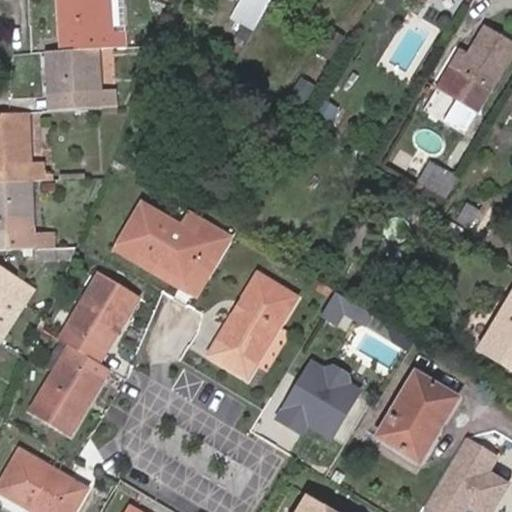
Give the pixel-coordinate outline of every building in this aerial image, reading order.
[(98,51),(125,49),(124,33),(112,34),(109,0),(58,0),(60,37),(68,36),(70,52),(98,51)] [(240,0),(230,17),(252,31),(269,0),(240,0)] [(491,90),(511,53),(511,45),(483,27),(466,55),(461,62),(454,57),(433,93),(474,118),(491,90)] [(345,38),(330,29),(315,53),(330,62),(345,38)] [(60,37),(61,53),(70,52),(68,36),(60,37)] [(458,50),(454,57),(461,62),(466,55),(458,50)] [(58,113),(117,110),(116,91),(101,92),(98,51),(70,52),(61,53),(46,54),(47,97),(57,96),(58,113)] [(217,98),(234,108),(240,99),(223,88),(217,98)] [(47,97),(48,113),(58,113),(57,96),(47,97)] [(339,111),(326,101),(317,114),(330,124),(339,111)] [(0,183),(32,182),(46,181),(45,162),(31,162),(29,115),(0,116),(0,183)] [(458,180),(430,162),(419,183),(446,199),(458,180)] [(0,251),(35,250),(50,249),(50,234),(34,235),(32,182),(0,183),(0,251)] [(481,211),(469,203),(461,218),(473,226),(481,211)] [(194,235),(181,226),(143,204),(122,241),(189,280),(205,252),(218,261),(223,252),(231,238),(203,221),(194,235)] [(189,213),(181,226),(194,235),(203,221),(189,213)] [(339,252),(354,260),(373,228),(359,220),(339,252)] [(189,280),(122,241),(117,250),(197,297),(218,261),(205,252),(189,280)] [(70,262),(76,248),(50,249),(35,250),(36,263),(70,262)] [(0,312),(8,299),(19,306),(30,288),(0,268),(0,312)] [(62,340),(99,362),(137,299),(101,277),(62,340)] [(293,298),(258,277),(221,340),(257,362),(293,298)] [(0,312),(0,341),(22,308),(19,306),(8,299),(0,312)] [(511,299),(482,350),(511,367),(511,299)] [(56,343),(40,334),(38,340),(53,348),(56,343)] [(109,368),(99,362),(62,340),(46,367),(55,372),(32,410),(70,433),(109,368)] [(317,356),(281,421),(310,437),(314,428),(342,443),(373,386),(317,356)] [(458,399),(415,374),(378,436),(404,453),(417,460),(436,429),(439,431),(458,399)] [(417,460),(404,453),(401,457),(421,469),(442,433),(439,431),(436,429),(417,460)] [(500,460),(468,441),(425,511),(469,511),(470,511),(495,511),(511,486),(491,474),(500,460)] [(73,511),(86,490),(22,453),(0,491),(0,492),(35,511),(73,511)] [(333,511),(309,497),(299,511),(333,511)]
